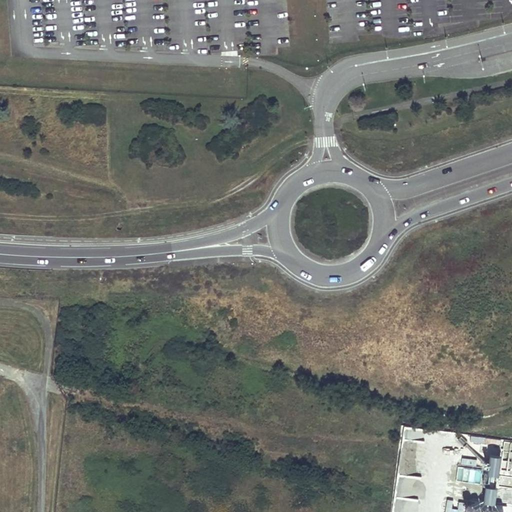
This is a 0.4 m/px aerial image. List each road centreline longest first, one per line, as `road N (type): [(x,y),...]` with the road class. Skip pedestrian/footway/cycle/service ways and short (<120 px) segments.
road 1 (track): [(0,216),(182,214),(231,199),(310,142)]
road 2 (tertiary): [(511,23),(337,67),(324,80),(323,112)]
road 3 (tertiary): [(323,112),(354,77),(511,44)]
road 4 (secondary): [(162,253),(0,253)]
road 5 (secondary): [(381,242),(415,215),(511,182)]
road 6 (secondary): [(511,154),(414,187),(372,189)]
road 7 (secondary): [(283,199),(243,230),(162,253)]
road 8 (secondary): [(162,253),(247,249),(291,258)]
